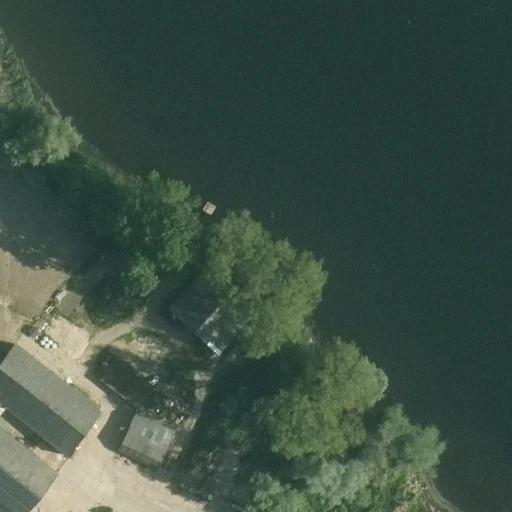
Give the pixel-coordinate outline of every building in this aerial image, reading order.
[(195,277),(167,306),(218,354),(246,325),(195,277)] [(26,511),(57,474),(0,428),(0,412),(5,407),(66,456),(100,413),(14,345),(0,361),(0,500),(13,511),(26,511)] [(152,389),(116,360),(100,381),(136,409),(152,389)] [(175,430),(137,412),(126,434),(164,453),(175,430)] [(164,453),(126,434),(118,450),(156,469),(164,453)]
